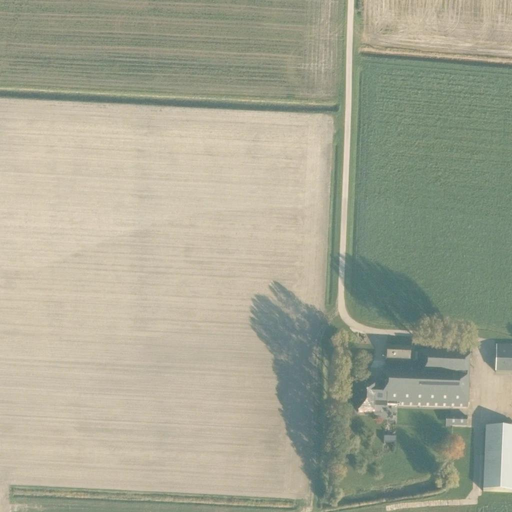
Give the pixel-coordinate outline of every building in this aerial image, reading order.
[(511,346),(496,346),(496,373),(511,373),(511,346)] [(409,361),(410,350),(387,349),(386,360),(409,361)] [(387,408),(387,406),(467,409),(470,355),(420,353),(419,370),(383,368),(382,388),(374,388),(374,387),(359,387),(358,413),(373,414),(373,408),(387,408)] [(467,417),(446,417),(445,428),(466,428),(467,417)] [(511,492),(511,428),(485,428),(482,491),(511,492)]
